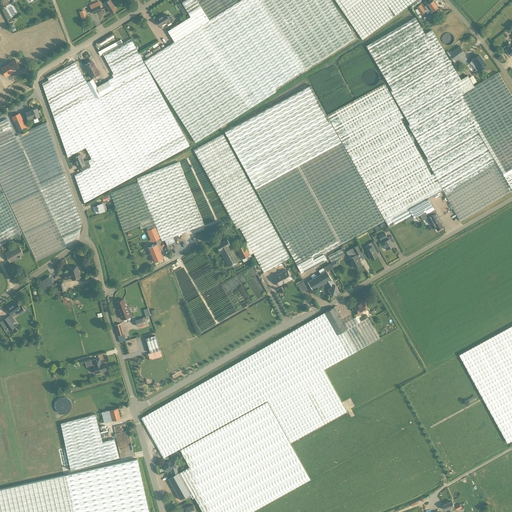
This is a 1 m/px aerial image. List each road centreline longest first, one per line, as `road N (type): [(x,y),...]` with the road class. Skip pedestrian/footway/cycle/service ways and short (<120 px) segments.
road 1 (unclassified): [(134,409),(511,199)]
road 2 (unclassified): [(134,409),(85,238)]
road 3 (unclassified): [(85,238),(38,92)]
